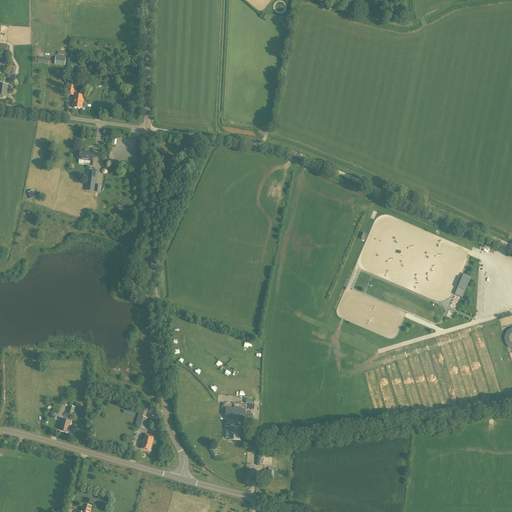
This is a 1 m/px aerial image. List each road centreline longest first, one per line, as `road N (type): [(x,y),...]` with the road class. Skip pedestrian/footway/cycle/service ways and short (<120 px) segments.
road 1 (tertiary): [(180,478),(183,457),(161,378),(147,128)]
road 2 (track): [(215,138),(302,153),(511,246)]
road 3 (secondary): [(0,430),(180,478)]
road 4 (unclassified): [(147,128),(0,108)]
road 5 (secondary): [(180,478),(306,511)]
road 6 (tertiary): [(147,128),(149,0)]
